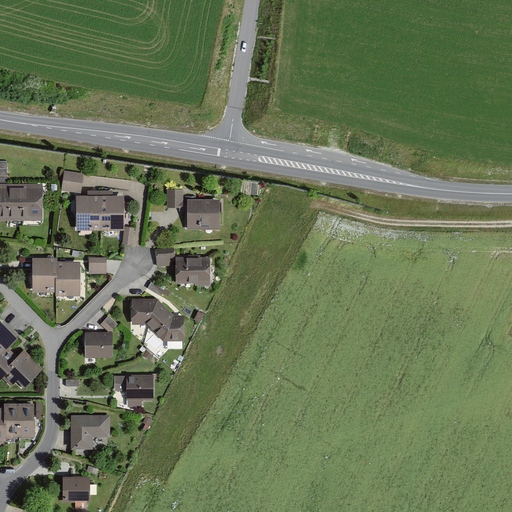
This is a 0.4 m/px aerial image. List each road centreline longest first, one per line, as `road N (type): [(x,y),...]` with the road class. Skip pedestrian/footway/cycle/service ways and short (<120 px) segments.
road 1 (tertiary): [(511,193),(403,184),(0,118)]
road 2 (residential): [(0,492),(49,440),(55,347),(0,287)]
road 3 (track): [(511,222),(376,220),(313,200)]
